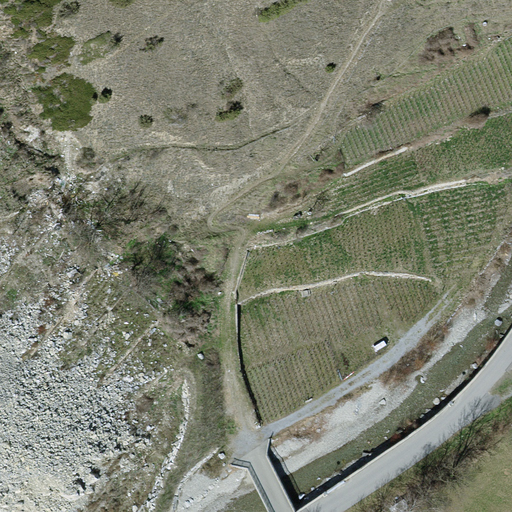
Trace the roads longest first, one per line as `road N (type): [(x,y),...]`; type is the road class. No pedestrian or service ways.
road 1 (track): [(170,511),(248,449),(358,386),(422,338),(511,223)]
road 2 (residential): [(511,354),(463,408),(327,511)]
